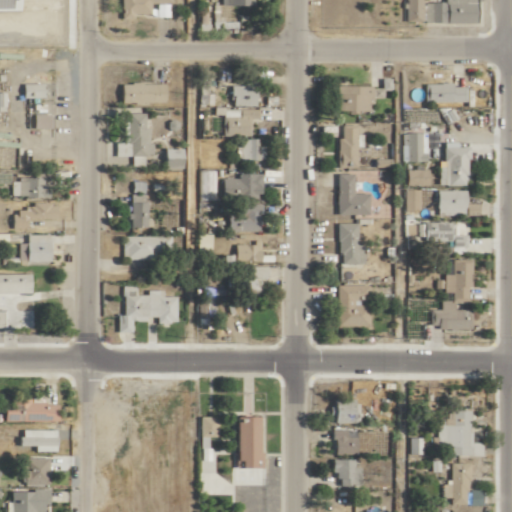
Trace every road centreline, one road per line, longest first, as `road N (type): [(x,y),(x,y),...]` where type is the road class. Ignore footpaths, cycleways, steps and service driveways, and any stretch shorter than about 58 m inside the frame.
road 1 (residential): [(292,511),(292,0)]
road 2 (tertiary): [(85,358),(509,359)]
road 3 (residential): [(509,49),(85,50)]
road 4 (residential): [(507,0),(509,359)]
road 5 (tertiary): [(85,0),(85,358)]
road 6 (residential): [(85,358),(85,511)]
road 7 (tertiary): [(509,359),(508,511)]
